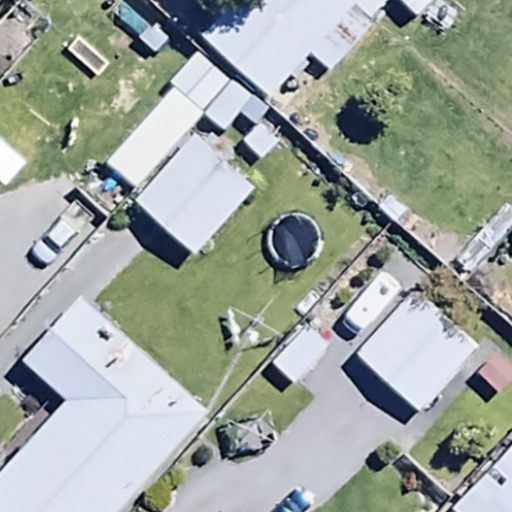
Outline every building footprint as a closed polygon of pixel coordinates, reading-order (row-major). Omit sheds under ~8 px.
[(347,0),(233,0),(197,41),(267,104),(307,59),(332,81),(372,35),(366,29),(391,0),(394,0),(420,23),(440,0),(354,0),(351,4),(347,0)] [(135,193),(231,85),(196,53),(164,89),(172,95),(107,168),(135,193)] [(255,191),(194,138),(134,208),(168,237),(154,254),(187,282),(205,261),(199,256),(255,191)] [(478,355),(410,300),(357,366),(425,421),(478,355)] [(119,511),(206,418),(82,302),(20,369),(65,412),(0,482),(0,511),(119,511)] [(511,511),(511,447),(453,511),(511,511)]
